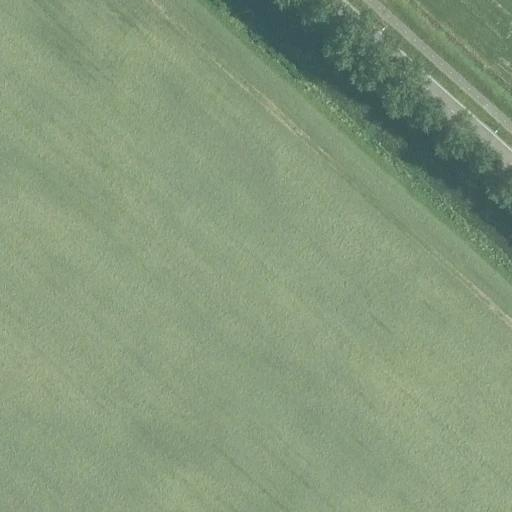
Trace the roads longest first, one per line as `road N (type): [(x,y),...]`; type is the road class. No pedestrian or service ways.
road 1 (track): [(511,327),(143,0)]
road 2 (unclassified): [(332,0),(511,159)]
